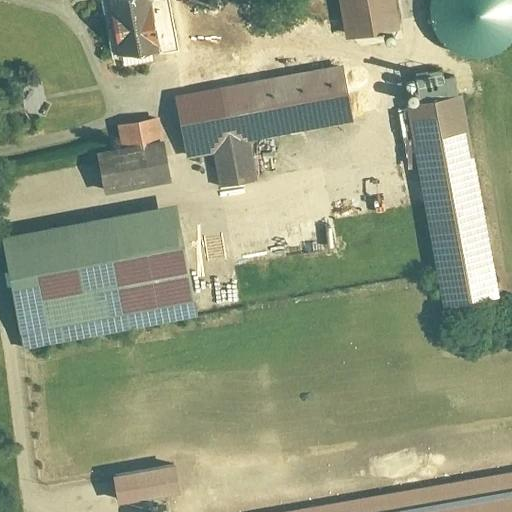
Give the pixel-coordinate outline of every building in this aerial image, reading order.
[(207,0),(102,0),(113,57),(172,45),(181,92),(173,94),(185,154),(210,149),(217,184),(257,177),(250,136),(350,117),(339,60),(223,82),(207,0)] [(335,0),(341,31),(395,22),(391,0),(335,0)] [(511,0),(431,0),(431,15),(435,30),(443,42),(455,51),(469,56),(484,56),(498,52),(510,43),(511,39),(511,0)] [(405,101),(442,305),(497,295),(460,92),(405,101)] [(97,154),(105,193),(172,180),(164,141),(97,154)] [(194,311),(173,200),(0,233),(0,247),(19,345),(194,311)] [(110,471),(115,501),(178,491),(173,460),(110,471)] [(511,511),(511,467),(264,511),(511,511)]
